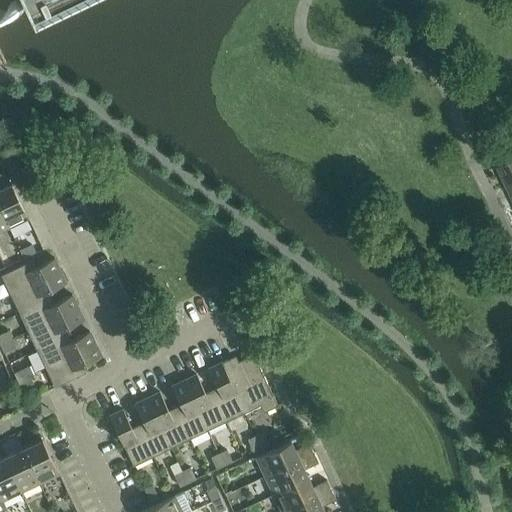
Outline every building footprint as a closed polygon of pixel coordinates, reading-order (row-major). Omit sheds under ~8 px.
[(511,160),(498,167),(507,186),(511,183),(511,160)] [(0,185),(0,210),(8,228),(28,218),(11,184),(1,188),(0,185)] [(0,231),(8,228),(0,210),(0,231)] [(31,245),(20,250),(23,257),(34,252),(31,245)] [(1,275),(10,294),(60,270),(54,258),(35,267),(32,260),(1,275)] [(60,270),(10,294),(19,313),(50,298),(47,292),(66,283),(60,270)] [(50,298),(19,313),(28,331),(78,307),(72,295),(53,304),(50,298)] [(78,307),(28,331),(36,350),(68,335),(65,329),(84,320),(78,307)] [(0,334),(0,344),(12,339),(8,331),(0,334)] [(68,335),(36,350),(45,368),(95,344),(89,332),(71,340),(68,335)] [(12,339),(0,344),(4,352),(15,347),(12,339)] [(95,344),(45,368),(54,387),(86,372),(82,366),(101,357),(95,344)] [(229,359),(220,363),(244,413),(260,405),(263,412),(277,406),(253,354),(232,364),(229,359)] [(217,387),(211,390),(226,422),(244,413),(220,363),(208,369),(217,387)] [(33,364),(25,368),(29,376),(37,372),(33,364)] [(14,373),(17,381),(29,376),(25,368),(14,373)] [(196,374),(184,380),(207,430),(226,422),(211,390),(205,393),(196,374)] [(29,376),(17,381),(21,389),(33,384),(29,376)] [(180,405),(174,408),(189,439),(207,430),(184,380),(171,386),(180,405)] [(159,392),(147,398),(171,448),(189,439),(174,408),(168,411),(159,392)] [(143,423),(137,425),(152,457),(171,448),(147,398),(134,404),(143,423)] [(152,457),(137,425),(131,428),(122,410),(109,416),(133,466),(152,457)] [(263,433),(255,436),(261,448),(269,444),(263,433)] [(261,448),(255,436),(248,440),(253,452),(261,448)] [(42,439),(23,449),(39,483),(58,474),(42,439)] [(255,457),(265,476),(313,453),(309,443),(295,450),(290,441),(255,457)] [(23,449),(4,457),(21,492),(39,483),(23,449)] [(226,450),(219,454),(224,465),(232,462),(226,450)] [(313,453),(265,476),(273,495),(308,478),(304,470),(318,463),(313,453)] [(224,465),(219,454),(211,457),(216,469),(224,465)] [(4,457),(0,459),(0,495),(2,501),(21,492),(4,457)] [(190,468),(182,471),(187,483),(195,479),(190,468)] [(187,483),(182,471),(174,475),(180,487),(187,483)] [(308,478),(273,495),(281,511),(284,511),(331,490),(326,480),(312,487),(308,478)] [(144,489),(150,501),(158,497),(152,485),(144,489)] [(206,490),(212,502),(220,498),(214,486),(206,490)] [(331,490),(284,511),(323,511),(321,506),(335,499),(331,490)] [(140,511),(189,511),(191,511),(182,493),(184,492),(184,491),(140,511)] [(220,498),(212,502),(216,511),(219,511),(225,509),(220,498)]
